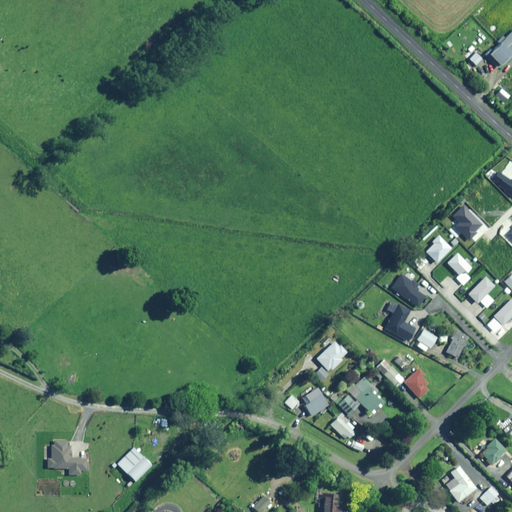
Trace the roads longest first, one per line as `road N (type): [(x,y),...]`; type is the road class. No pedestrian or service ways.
road 1 (residential): [(0,370),(84,404),(260,420),(369,476),(397,467),(511,351)]
road 2 (residential): [(364,0),(511,137)]
